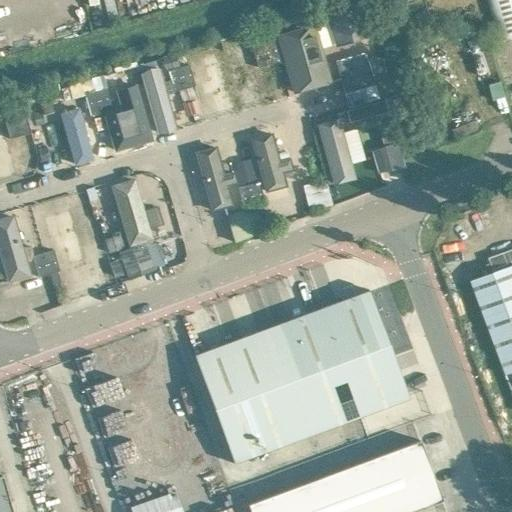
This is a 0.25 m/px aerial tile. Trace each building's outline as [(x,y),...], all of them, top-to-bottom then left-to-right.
[(511,38),(511,0),(487,0),(499,42),(511,38)] [(329,10),(335,42),(370,36),(365,4),(329,10)] [(316,31),(281,41),(297,97),(333,87),(316,31)] [(252,36),(225,44),(247,115),(274,107),(252,36)] [(487,51),(491,68),(501,66),(497,49),(487,51)] [(236,115),(220,56),(202,61),(209,86),(199,89),(203,102),(212,100),(218,120),(236,115)] [(507,93),(511,90),(511,71),(499,76),(507,93)] [(85,88),(108,82),(105,72),(82,77),(85,88)] [(165,73),(147,78),(165,138),(182,133),(165,73)] [(110,122),(120,158),(156,149),(139,89),(118,95),(124,117),(110,122)] [(47,91),(37,94),(43,114),(54,111),(47,91)] [(11,103),(0,105),(0,118),(3,118),(9,139),(20,136),(28,133),(30,133),(24,112),(14,115),(11,103)] [(65,117),(81,171),(99,165),(83,112),(65,117)] [(394,140),(388,119),(371,124),(369,115),(358,118),(362,132),(372,129),(377,145),(394,140)] [(339,189),(360,183),(342,122),(320,128),(339,189)] [(0,130),(0,185),(19,180),(5,129),(0,130)] [(32,135),(43,174),(56,170),(45,132),(32,135)] [(272,137),(250,144),(266,196),(289,189),(272,137)] [(214,216),(239,208),(220,147),(195,155),(214,216)] [(141,180),(111,190),(132,253),(161,244),(158,233),(170,230),(163,209),(151,213),(141,180)] [(309,194),(289,197),(291,208),(311,205),(309,194)] [(242,205),(244,216),(267,212),(265,201),(242,205)] [(249,234),(278,225),(274,210),(244,219),(249,234)] [(25,214),(0,221),(0,251),(9,283),(42,273),(25,214)] [(72,215),(43,223),(54,257),(68,252),(72,265),(86,261),(72,215)] [(494,273),(472,281),(511,388),(511,249),(489,258),(494,273)] [(109,263),(106,255),(50,273),(57,303),(76,296),(77,295),(116,283),(115,282),(109,263)] [(233,463),(409,398),(369,289),(193,355),(233,463)] [(420,440),(419,440),(247,504),(250,511),(409,511),(442,500),(420,440)] [(0,511),(12,511),(2,475),(0,475),(0,511)]
